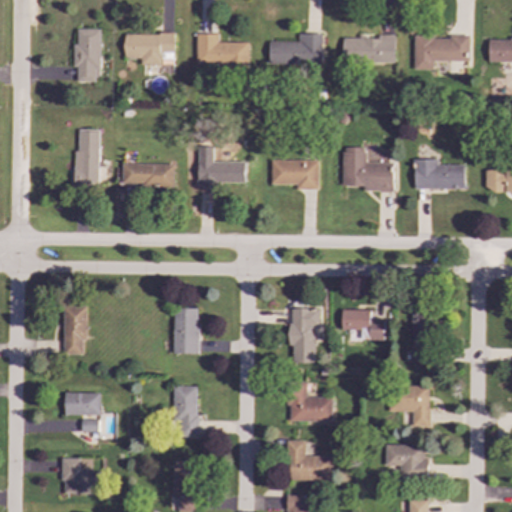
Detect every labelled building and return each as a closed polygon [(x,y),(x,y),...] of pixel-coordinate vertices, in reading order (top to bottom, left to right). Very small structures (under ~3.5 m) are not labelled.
[(75,25),(100,26),(100,67),(96,67),(96,74),(94,74),(94,78),(76,78),(76,64),(71,64),(71,41),(75,41),(75,25)] [(124,32),(157,33),(157,30),(174,30),(174,52),(161,52),(161,64),(158,64),(157,72),(141,72),(141,63),(139,63),(139,57),(124,56),(124,32)] [(195,32),(218,33),(217,41),(248,41),(248,69),(225,69),(225,63),(195,63),(195,32)] [(297,33),(321,33),(321,64),(266,63),(267,40),(297,41),(297,33)] [(341,37),(357,37),(357,34),(393,34),(393,61),(341,62),(341,37)] [(413,35),(433,35),(433,38),(449,38),(449,34),(469,34),(469,61),(433,61),(433,69),(412,69),(413,35)] [(488,39),(509,39),(509,36),(511,36),(511,61),(488,61),(488,39)] [(77,127),(98,127),(97,183),(72,183),(73,148),(77,148),(77,127)] [(344,146),(362,146),(362,151),(366,151),(366,161),(393,161),(392,191),(391,190),(391,192),(379,192),(379,190),(362,190),(362,186),(341,185),(341,152),(343,152),(344,146)] [(269,158),(318,159),(317,190),(295,190),(295,184),(268,184),(269,158)] [(412,159),(437,158),(437,164),(464,164),(465,188),(413,189),(412,159)] [(121,161),(173,163),(172,188),(120,186),(121,161)] [(196,161),(243,161),(243,181),(218,181),(218,187),(194,187),(194,177),(196,177),(196,161)] [(485,170),(505,170),(505,169),(511,169),(511,191),(493,191),(484,186),(485,170)] [(85,307),(63,307),(63,355),(84,355),(85,307)] [(198,309),(173,308),(173,353),(197,354),(198,309)] [(292,363),(314,363),(314,327),(320,327),(320,309),(289,309),(289,346),(292,346),(292,363)] [(384,320),(370,320),(370,310),(341,310),(341,329),(370,330),(369,340),(383,341),(384,320)] [(429,312),(411,312),(411,372),(429,372),(429,312)] [(306,398),(306,383),(288,383),(288,422),(332,422),(332,398),(306,398)] [(197,387),(172,387),(172,435),(197,436),(197,387)] [(411,428),(428,428),(427,387),(387,388),(388,413),(410,412),(411,428)] [(100,394),(64,393),(64,415),(100,415),(100,394)] [(98,416),(80,415),(80,432),(98,433),(98,416)] [(332,480),(331,456),(305,457),(304,441),(286,441),(287,481),(332,480)] [(427,457),(422,457),(423,446),(385,445),(384,470),(401,470),(401,481),(427,481),(427,457)] [(104,472),(80,472),(80,459),(62,458),(62,494),(104,495),(104,472)] [(177,511),(197,511),(198,462),(172,461),(172,498),(177,498),(177,511)] [(326,511),(326,505),(311,505),(311,496),(288,495),(287,511),(326,511)] [(427,511),(428,501),(408,500),(408,511),(427,511)]
